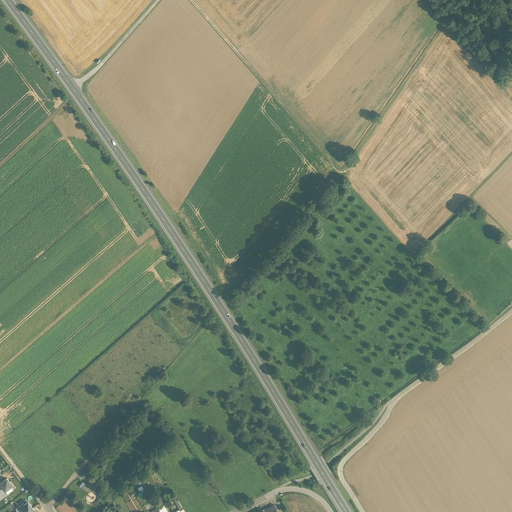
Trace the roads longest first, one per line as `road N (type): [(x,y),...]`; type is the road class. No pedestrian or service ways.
road 1 (primary): [(346,511),(177,238),(8,0)]
road 2 (track): [(336,167),(342,172),(447,24),(511,98)]
road 3 (track): [(191,0),(336,167),(327,178)]
road 4 (track): [(141,401),(46,509),(0,447)]
road 5 (track): [(154,237),(0,369)]
road 6 (track): [(229,295),(327,178)]
road 7 (track): [(417,252),(511,153)]
road 8 (track): [(72,88),(158,0)]
